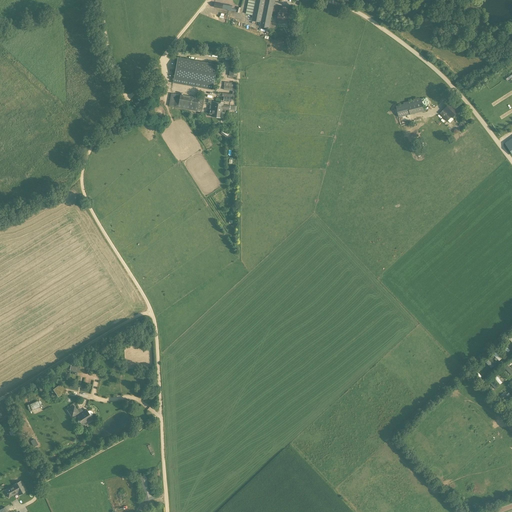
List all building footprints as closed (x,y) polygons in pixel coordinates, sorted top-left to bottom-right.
[(248,0),(246,14),(252,15),(251,20),(260,22),(259,26),(269,28),(274,0),(248,0)] [(287,13),(287,7),(279,6),(279,12),(278,12),(277,21),(281,21),(281,22),(286,23),(286,22),(288,22),(289,13),(287,13)] [(216,64),(177,57),(172,83),(212,90),(216,64)] [(236,83),(224,82),(223,90),(232,91),(232,94),(222,93),(222,96),(223,96),(223,101),(227,101),(227,103),(229,103),(229,102),(231,102),(231,97),(234,98),(236,83)] [(174,107),(201,112),(202,109),(204,99),(171,93),(168,106),(174,107)] [(396,106),(399,117),(411,114),(424,111),(421,98),(404,102),(404,104),(396,106)] [(211,116),(221,117),(224,118),(225,110),(235,111),(236,106),(222,104),(223,103),(212,101),(211,110),(212,110),(211,114),(211,116)] [(444,109),(440,113),(447,121),(448,120),(452,117),(458,111),(450,103),(444,109)] [(491,352),(498,360),(501,358),(493,349),(491,352)] [(487,359),(484,361),(491,368),(493,366),(487,359)] [(510,374),(511,372),(511,369),(506,363),(503,366),(510,374)] [(66,389),(64,389),(61,383),(57,386),(53,385),(51,392),(56,393),(58,397),(63,393),(65,394),(66,389)] [(40,407),(38,401),(29,404),(32,410),(40,407)] [(74,406),(67,410),(72,417),(75,415),(76,416),(77,417),(77,418),(76,423),(81,423),(81,424),(82,424),(87,425),(88,420),(92,417),(91,416),(88,411),(87,410),(83,412),(83,411),(82,410),(80,408),(76,409),(74,406)] [(148,474),(136,477),(142,501),(154,498),(148,474)] [(21,480),(13,485),(4,490),(8,498),(12,496),(17,493),(19,495),(23,493),(27,491),(21,480)]
